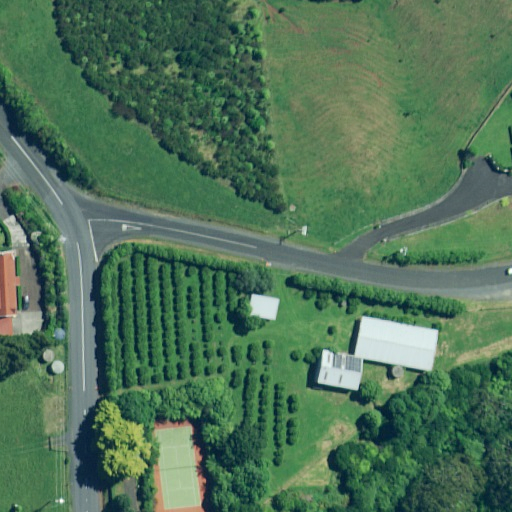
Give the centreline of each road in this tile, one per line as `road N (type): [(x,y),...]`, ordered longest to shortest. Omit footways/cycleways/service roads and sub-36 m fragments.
road 1 (residential): [(71,223),(147,225),(393,279),(511,273)]
road 2 (unclassified): [(85,511),(71,223)]
road 3 (unclassified): [(71,223),(0,124)]
